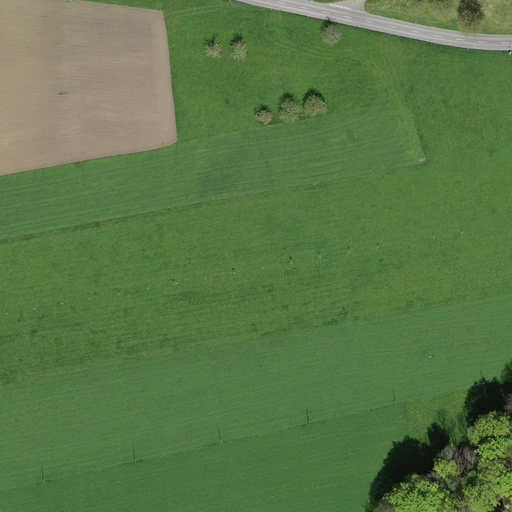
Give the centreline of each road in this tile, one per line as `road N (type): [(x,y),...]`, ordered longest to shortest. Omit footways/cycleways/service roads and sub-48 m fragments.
road 1 (secondary): [(511,42),(438,36),(274,0)]
road 2 (track): [(511,422),(449,463),(402,511)]
